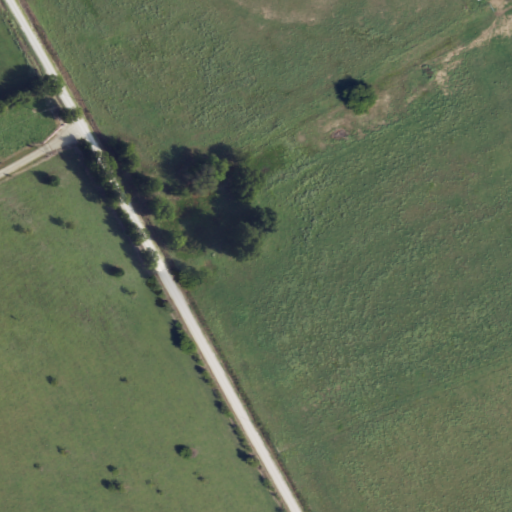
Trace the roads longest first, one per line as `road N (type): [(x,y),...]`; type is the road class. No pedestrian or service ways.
road 1 (residential): [(301,511),(13,0)]
road 2 (residential): [(270,455),(511,354)]
